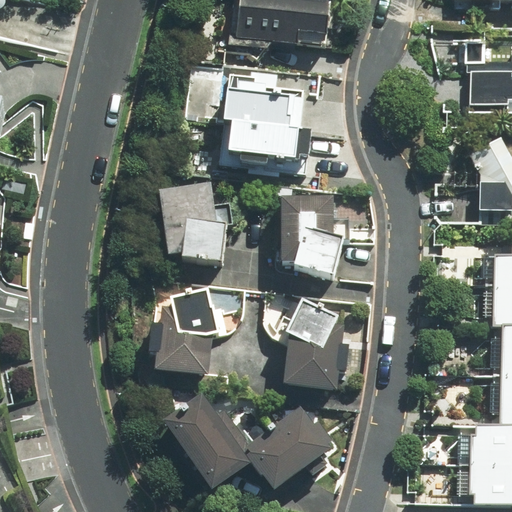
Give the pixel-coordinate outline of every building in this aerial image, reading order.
[(329,0),(240,0),(237,40),(324,50),(329,0)] [(483,44),(465,44),(464,67),(472,77),(470,110),(507,110),(506,118),(511,118),(511,64),(486,65),(483,44)] [(258,78),(231,73),(224,127),(233,129),(229,156),(241,159),(242,166),(269,170),(299,167),(301,161),(308,162),(313,134),(304,132),(303,101),(304,93),(263,91),(257,90),(258,78)] [(511,161),(502,142),(468,160),(480,179),(479,215),(510,218),(511,217),(511,161)] [(216,209),(213,188),(159,197),(171,261),(183,260),(183,263),(221,267),(225,230),(234,228),(231,207),(216,209)] [(335,201),(281,202),(281,268),(294,268),(293,271),(335,283),(343,245),(351,245),(348,222),(334,223),(335,201)] [(511,244),(511,245),(510,257),(494,256),(491,332),(502,331),(498,423),(478,428),(475,437),(466,436),(470,496),(473,506),(511,508),(511,244)] [(229,335),(215,292),(200,295),(198,292),(184,296),(184,299),(168,302),(170,311),(161,310),(158,325),(154,324),(150,356),(155,357),(152,374),(207,381),(213,343),(229,335)] [(340,322),(304,304),(288,335),(289,339),(283,388),(338,395),(345,330),(335,328),(340,322)] [(203,401),(201,397),(162,422),(212,495),(250,471),(258,480),(265,479),(275,494),(307,473),(311,480),(326,465),(322,459),(333,448),(318,427),(314,430),(299,413),(253,445),(228,411),(219,417),(207,399),(203,401)]
